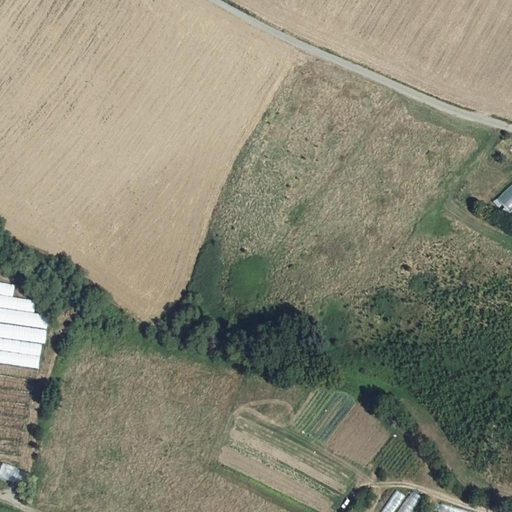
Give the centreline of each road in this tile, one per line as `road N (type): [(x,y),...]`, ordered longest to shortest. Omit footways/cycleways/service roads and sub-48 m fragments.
road 1 (track): [(213,0),(418,95),(511,127)]
road 2 (track): [(340,511),(374,485),(406,485),(499,511)]
